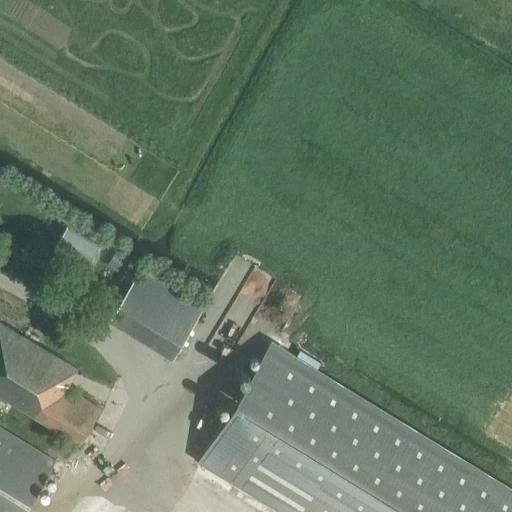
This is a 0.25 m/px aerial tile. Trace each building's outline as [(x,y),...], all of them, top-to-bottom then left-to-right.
[(55,248),(51,255),(61,262),(66,255),(86,267),(99,245),(67,225),(54,247),(55,248)] [(173,356),(203,306),(139,268),(109,317),(173,356)] [(0,394),(79,443),(100,407),(67,386),(78,366),(0,319),(0,394)] [(511,511),(511,493),(273,347),(213,461),(295,511),(511,511)] [(0,511),(23,511),(56,460),(0,425),(0,511)]
